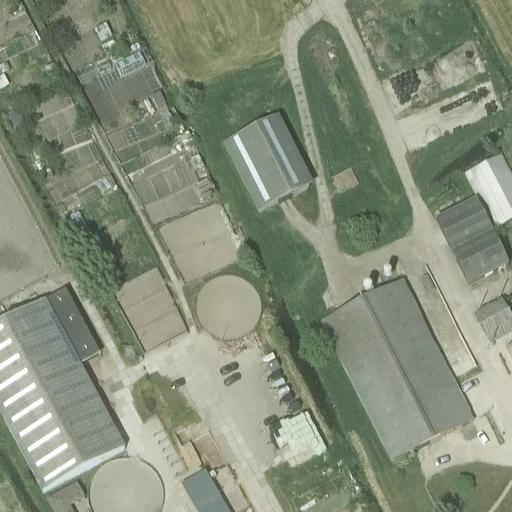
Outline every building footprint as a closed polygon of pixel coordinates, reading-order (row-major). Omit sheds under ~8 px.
[(309,190),(275,122),(224,148),(258,216),(309,190)] [(511,183),(500,159),(495,161),(465,177),(466,178),(493,231),(511,220),(511,183)] [(467,288),(507,269),(476,205),(436,224),(467,288)] [(104,250),(88,259),(103,286),(118,278),(104,250)] [(321,325),(391,464),(472,423),(402,285),(321,325)] [(0,414),(43,495),(125,451),(80,368),(97,358),(63,294),(45,304),(45,303),(0,327),(0,414)] [(511,323),(501,303),(472,318),(488,348),(511,336),(511,323)] [(227,511),(205,472),(180,486),(194,511),(227,511)] [(61,494),(44,504),(48,511),(70,511),(69,510),(85,501),(77,485),(61,494)]
